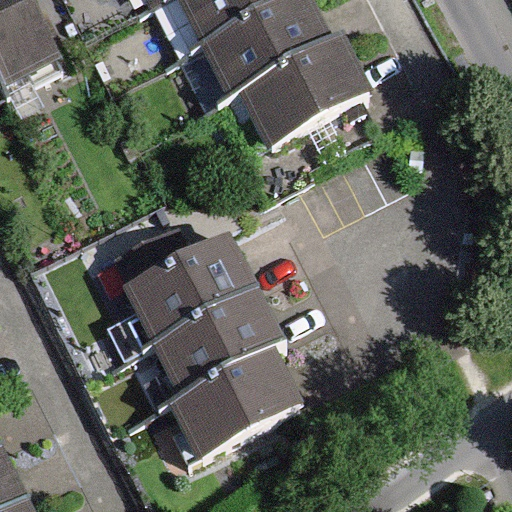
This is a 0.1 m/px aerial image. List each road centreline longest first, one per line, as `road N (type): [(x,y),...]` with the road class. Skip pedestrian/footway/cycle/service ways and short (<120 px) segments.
road 1 (residential): [(382,0),(447,136),(441,214),(403,301)]
road 2 (residential): [(104,511),(0,312)]
road 3 (residential): [(371,511),(486,433)]
